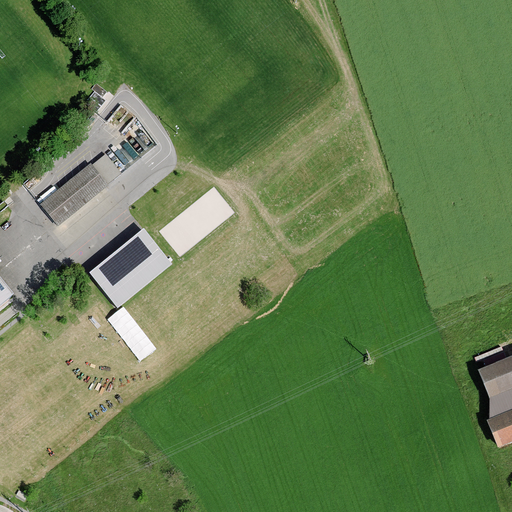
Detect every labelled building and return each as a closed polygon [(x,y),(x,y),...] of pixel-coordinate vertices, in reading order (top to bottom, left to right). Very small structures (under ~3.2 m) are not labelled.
[(93,164),(42,205),(60,227),(111,185),(93,164)] [(144,228),(89,272),(117,308),(172,264),(144,228)] [(0,276),(0,304),(14,294),(0,276)] [(511,357),(469,375),(481,403),(511,390),(511,357)] [(511,410),(478,425),(490,453),(511,443),(511,410)]
